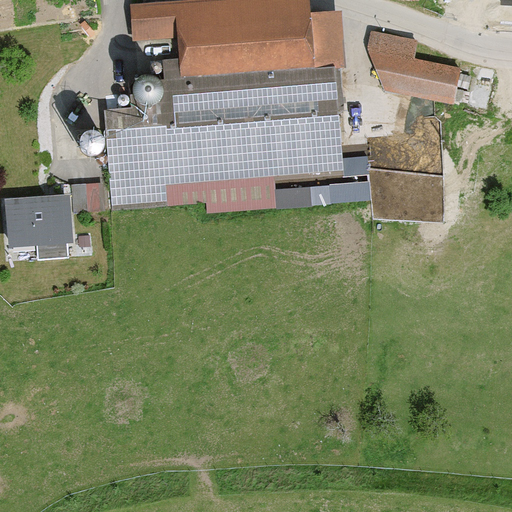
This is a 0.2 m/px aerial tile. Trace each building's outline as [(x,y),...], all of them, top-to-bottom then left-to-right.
[(302,0),(294,0),(126,11),(128,47),(169,44),(170,64),(158,65),(159,85),(128,87),(130,111),(101,113),(108,213),(168,209),(167,191),(338,180),(331,74),(341,74),(338,17),(303,20),(302,0)] [(511,0),(490,0),(496,34),(511,31),(511,0)] [(363,56),(380,96),(448,111),(456,76),(410,65),(413,48),(367,38),(363,56)] [(83,189),(68,190),(71,219),(86,217),(83,189)] [(65,248),(62,200),(0,203),(2,251),(34,250),(35,263),(61,262),(60,248),(65,248)]
